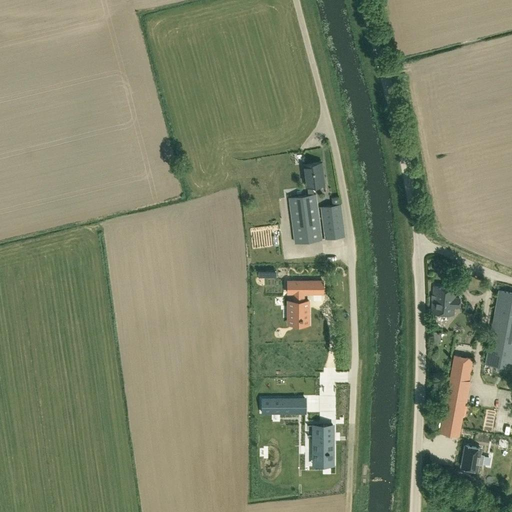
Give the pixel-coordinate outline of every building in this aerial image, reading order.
[(325,185),(322,162),(303,165),(306,187),(308,187),(309,195),(289,198),(295,243),(322,239),(316,194),(314,194),(313,187),(325,185)] [(198,179),(191,180),(193,192),(200,191),(198,179)] [(345,236),(341,204),(321,207),(325,239),(345,236)] [(465,278),(462,318),(478,319),(480,279),(465,278)] [(287,281),(287,292),(293,292),(303,292),(306,293),(306,281),(287,281)] [(322,281),(306,281),(306,293),(323,292),(322,281)] [(453,314),(454,313),(453,313),(454,308),(460,309),(461,298),(455,297),(456,288),(434,286),(432,311),(431,311),(431,312),(453,314)] [(511,368),(511,292),(499,290),(485,364),(511,368)] [(293,300),(293,324),(308,324),(308,300),(303,300),(303,292),(293,292),(293,300)] [(441,333),(433,332),(431,342),(439,343),(441,333)] [(454,354),(440,433),(459,436),(473,357),(454,354)] [(261,398),(261,412),(293,412),(293,398),(261,398)] [(304,398),(293,398),(293,412),(304,412),(304,398)] [(299,413),(304,427),(308,425),(303,412),(299,413)] [(314,424),(315,441),(318,441),(318,460),(332,460),(332,424),(314,424)] [(465,445),(461,467),(476,469),(478,463),(482,464),(483,455),(479,454),(480,448),(465,445)] [(511,494),(511,486),(505,483),(502,491),(511,494)]
